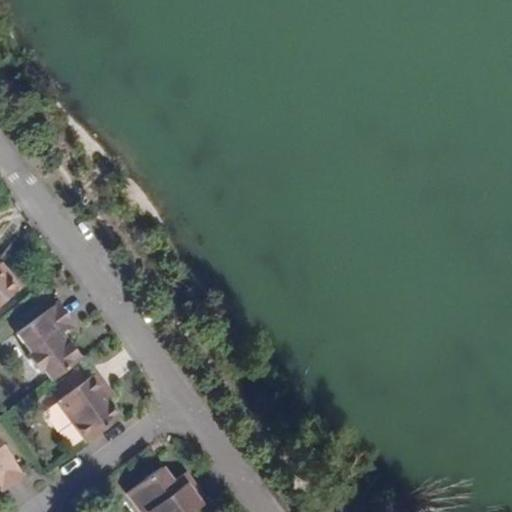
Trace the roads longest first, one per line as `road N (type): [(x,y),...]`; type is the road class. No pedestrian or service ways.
road 1 (residential): [(183,402),(0,158)]
road 2 (residential): [(183,402),(27,511)]
road 3 (residential): [(183,402),(267,511)]
